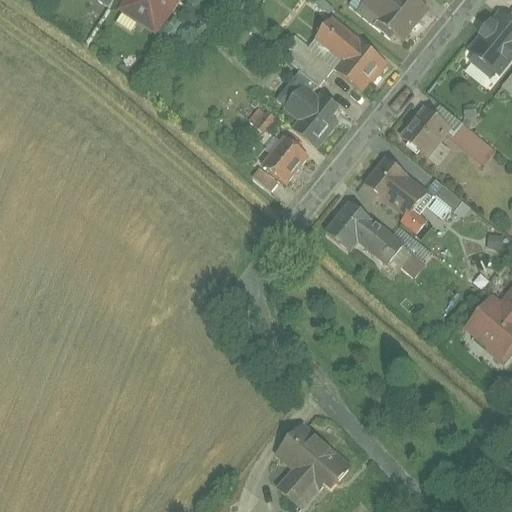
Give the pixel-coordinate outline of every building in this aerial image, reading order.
[(113,0),(94,0),(94,1),(107,10),(113,0)] [(124,0),(117,11),(154,36),(178,0),(124,0)] [(381,30),(401,46),(428,13),(415,3),(411,0),(366,0),(355,15),(378,34),(381,30)] [(464,53),(497,79),(511,60),(511,30),(504,24),(494,16),(464,53)] [(335,73),(360,94),(383,68),(330,23),(314,43),(342,66),(335,73)] [(511,76),(501,89),(511,98),(511,76)] [(292,133),(317,153),(338,127),(331,122),(338,113),(314,93),(310,98),(298,88),(279,111),(298,125),(292,133)] [(397,140),(425,162),(444,138),(449,133),(421,111),(397,140)] [(449,133),(444,138),(483,169),(494,155),(456,124),(449,133)] [(261,167),(286,187),(307,160),(282,141),(261,167)] [(407,215),(425,194),(383,159),(362,186),(403,220),(407,215)] [(323,235),(347,254),(355,244),(384,268),(389,262),(399,250),(391,244),(346,207),(323,235)] [(422,226),(407,215),(403,220),(400,224),(414,235),(422,226)] [(399,250),(389,262),(412,281),(431,257),(400,232),(391,244),(399,250)] [(511,289),(497,307),(488,299),(461,331),(502,366),(511,354),(511,289)] [(311,511),(347,469),(298,429),(272,461),(289,475),(275,492),(299,511),(311,511)]
